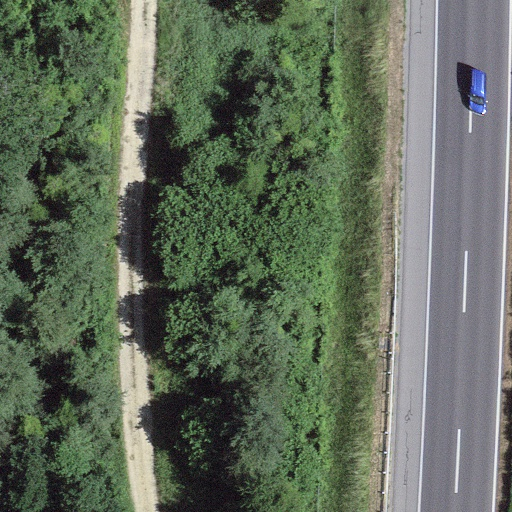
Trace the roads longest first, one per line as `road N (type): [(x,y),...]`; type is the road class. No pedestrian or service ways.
road 1 (track): [(149,511),(133,331),(145,0)]
road 2 (motorway): [(472,0),(454,511)]
